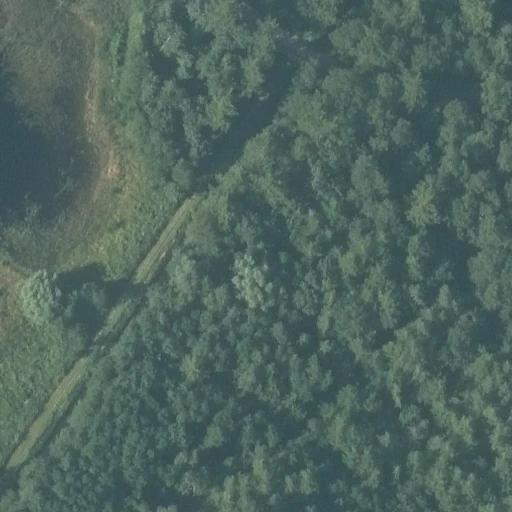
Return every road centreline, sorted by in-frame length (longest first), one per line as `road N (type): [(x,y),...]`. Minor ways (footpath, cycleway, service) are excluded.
road 1 (track): [(299,43),(0,485)]
road 2 (track): [(238,0),(337,68),(370,81),(405,89),(511,85)]
